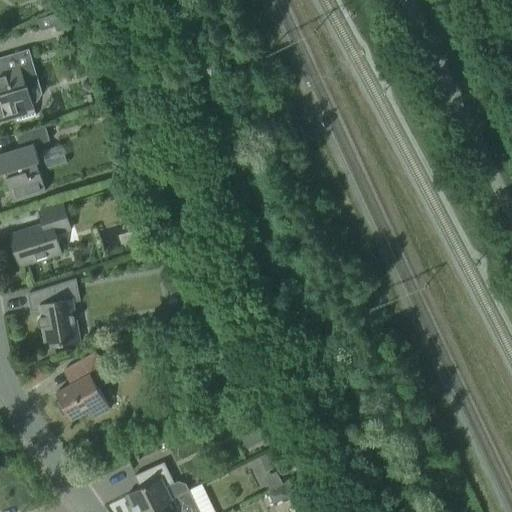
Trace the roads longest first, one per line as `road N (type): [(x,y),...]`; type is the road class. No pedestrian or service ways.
road 1 (unclassified): [(511,211),(403,0)]
road 2 (unclassified): [(80,495),(19,423),(0,368)]
